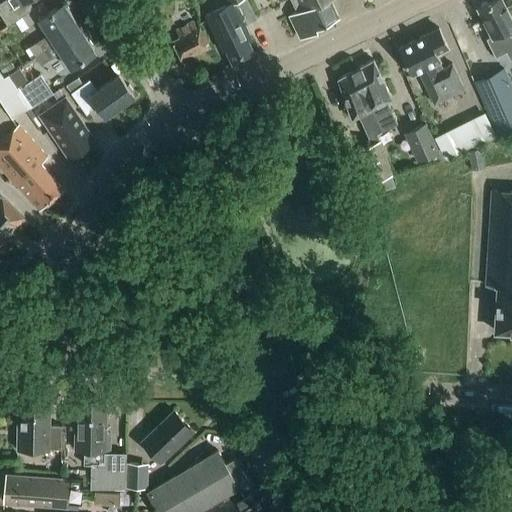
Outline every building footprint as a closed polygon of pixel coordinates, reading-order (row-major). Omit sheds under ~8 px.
[(9,0),(0,6),(11,23),(25,14),(37,6),(33,0),(9,0)] [(51,34),(41,40),(40,38),(31,44),(37,53),(81,23),(66,0),(61,0),(50,7),(45,0),(44,0),(37,6),(25,14),(31,23),(40,17),(51,34)] [(253,34),(236,0),(230,0),(231,1),(208,13),(225,46),(228,45),(236,61),(256,50),(249,36),(253,34)] [(333,0),(294,0),(299,9),(293,12),(304,34),(319,26),(318,24),(340,13),(333,0)] [(488,39),(497,57),(509,51),(511,55),(511,17),(503,0),(496,0),(486,5),(479,9),(493,36),(488,39)] [(185,57),(211,44),(202,25),(199,26),(195,19),(178,27),(182,35),(175,39),(185,57)] [(96,47),(81,23),(37,53),(44,64),(62,52),(69,64),(96,47)] [(436,101),(466,87),(455,63),(440,70),(436,62),(443,59),(440,51),(450,46),(441,26),(402,45),(414,73),(422,69),(436,101)] [(375,57),(358,66),(382,124),(381,125),(381,126),(382,128),(398,121),(387,98),(392,95),(375,57)] [(363,110),(368,124),(372,131),(381,126),(381,125),(382,124),(358,66),(340,76),(354,115),(363,110)] [(511,80),(506,68),(475,81),(500,137),(511,132),(511,80)] [(107,112),(135,92),(119,69),(98,85),(91,74),(73,88),(89,110),(100,102),(107,112)] [(19,87),(32,106),(54,92),(41,73),(19,87)] [(60,89),(55,93),(60,100),(65,97),(60,89)] [(97,138),(68,95),(65,97),(60,100),(40,114),(69,157),(97,138)] [(486,111),(436,136),(447,159),(480,145),(498,136),(486,111)] [(441,148),(440,149),(427,121),(405,132),(419,160),(427,156),(430,162),(446,158),(441,148)] [(341,128),(338,129),(342,145),(354,142),(350,126),(341,128)] [(43,206),(66,185),(43,160),(47,156),(27,133),(24,136),(17,128),(0,142),(0,160),(18,182),(20,181),(43,206)] [(394,171),(384,142),(383,138),(359,146),(371,179),(394,171)] [(485,166),(482,147),(470,149),(473,168),(485,166)] [(511,187),(495,187),(487,282),(500,283),(497,328),(511,329),(511,187)] [(24,228),(31,221),(0,188),(0,247),(3,244),(6,246),(15,237),(10,230),(18,223),(24,228)] [(128,451),(106,450),(107,405),(102,405),(102,397),(82,396),(82,405),(76,404),(75,448),(87,449),(86,463),(89,463),(89,489),(127,490),(128,451)] [(63,426),(49,426),(50,403),(42,403),(43,397),(26,397),(25,403),(19,403),(17,447),(48,447),(48,449),(63,449),(63,426)] [(163,459),(196,429),(177,408),(144,438),(163,459)] [(268,503),(240,456),(228,464),(219,450),(149,491),(161,511),(198,511),(203,509),(204,511),(262,511),(260,508),(268,503)] [(149,462),(128,462),(127,486),(149,487),(149,462)] [(71,476),(48,475),(9,473),(8,501),(69,504),(69,501),(83,502),(84,478),(71,478),(71,476)]
